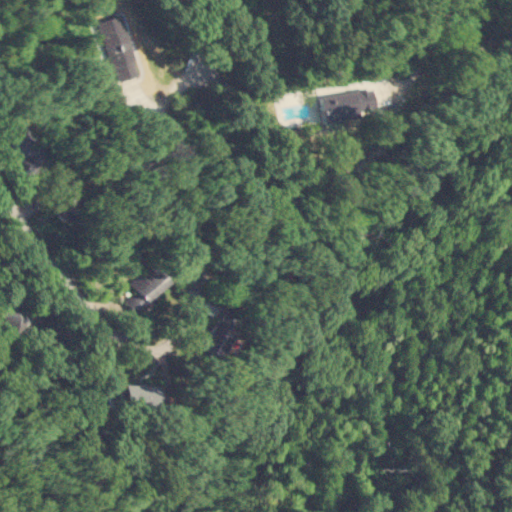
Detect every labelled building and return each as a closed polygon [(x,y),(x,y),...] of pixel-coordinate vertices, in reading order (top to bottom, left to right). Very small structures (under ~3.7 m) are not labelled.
[(116,80),(135,74),(131,59),(134,58),(120,14),(98,20),(116,80)] [(355,116),(352,91),(317,95),(321,121),(355,116)] [(62,197),(51,198),(54,218),(65,217),(62,197)] [(123,301),(136,312),(167,280),(149,262),(129,283),(134,289),(123,301)] [(0,319),(13,332),(27,317),(8,300),(0,309),(0,319)] [(234,314),(223,309),(217,320),(212,317),(197,347),(214,356),(234,314)] [(155,405),(156,384),(122,383),(121,404),(155,405)]
